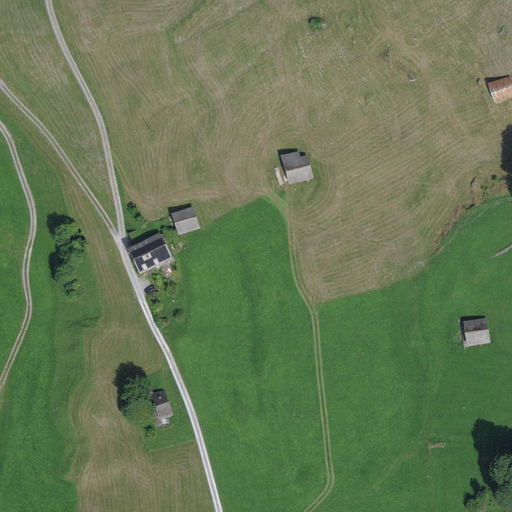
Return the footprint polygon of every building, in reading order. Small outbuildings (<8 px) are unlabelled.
[(490,87),(497,105),(511,98),(511,86),(509,79),(490,87)] [(284,163),(290,184),(313,178),(307,157),(299,159),(298,153),(283,157),(285,163),(284,163)] [(174,216),(181,234),(200,227),(193,209),(174,216)] [(131,242),(135,249),(129,252),(141,274),(172,258),(161,236),(151,241),(144,226),(130,234),(133,240),(131,242)] [(466,326),(470,348),(490,344),(486,323),(466,326)] [(153,397),(162,419),(173,415),(164,392),(153,396),(151,390),(142,393),(144,400),(153,397)]
